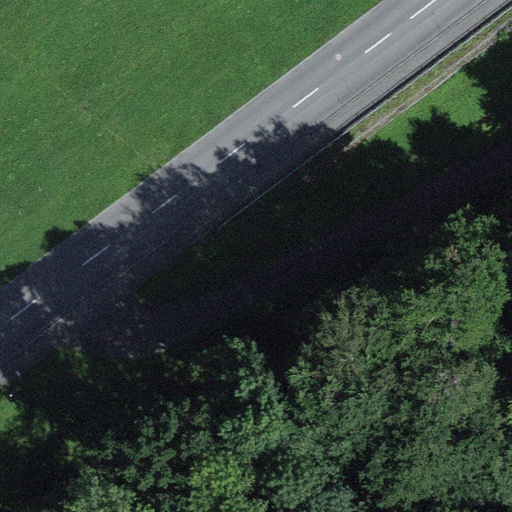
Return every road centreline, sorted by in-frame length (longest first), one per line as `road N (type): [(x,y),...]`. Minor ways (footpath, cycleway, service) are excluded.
road 1 (unknown): [(50,283),(141,422),(155,434),(204,435),(511,213)]
road 2 (tertiary): [(421,0),(0,322)]
